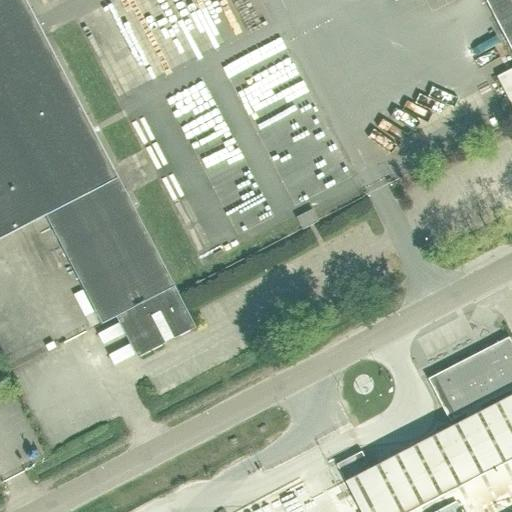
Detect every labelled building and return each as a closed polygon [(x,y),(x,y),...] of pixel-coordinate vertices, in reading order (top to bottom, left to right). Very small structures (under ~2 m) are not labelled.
[(0,0),(0,240),(45,217),(101,325),(115,318),(119,324),(97,335),(103,346),(124,335),(129,345),(108,356),(113,367),(135,356),(137,359),(195,329),(177,294),(25,0),(0,0)] [(253,0),(202,0),(218,36),(261,18),(253,0)] [(484,0),(511,51),(511,0),(393,0),(395,2),(399,0),(484,0)] [(297,219),(302,229),(317,221),(312,212),(297,219)] [(469,420),(371,470),(346,483),(361,511),(511,511),(511,396),(483,411),(481,407),(511,390),(511,343),(509,338),(428,380),(450,423),(466,415),(469,420)] [(362,452),(337,465),(337,466),(346,483),(371,470),(362,452)]
